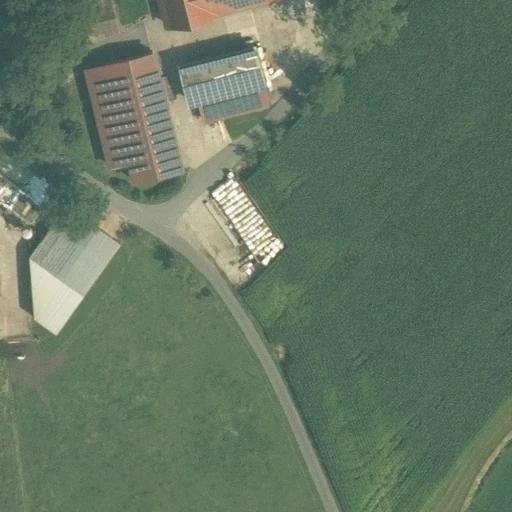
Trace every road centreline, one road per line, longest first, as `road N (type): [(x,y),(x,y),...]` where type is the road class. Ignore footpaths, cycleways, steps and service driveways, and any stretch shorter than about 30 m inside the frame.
road 1 (track): [(160,233),(239,317),(325,511)]
road 2 (unclassified): [(0,113),(160,233)]
